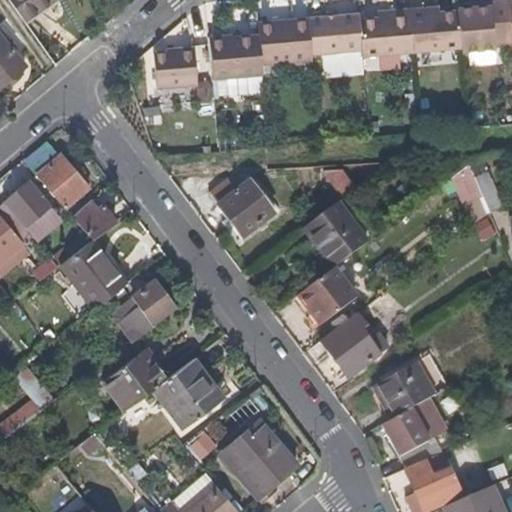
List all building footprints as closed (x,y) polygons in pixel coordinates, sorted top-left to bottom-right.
[(7,0),(24,24),(57,1),(56,0),(7,0)] [(509,26),(506,0),(488,0),(489,3),(473,5),(457,5),(457,7),(459,26),(461,47),(461,52),(493,49),(492,43),(510,41),(509,26)] [(461,47),(459,26),(457,7),(438,9),(424,11),(423,5),(407,6),(409,27),(410,51),(461,47)] [(410,51),(409,27),(407,6),(387,9),(388,13),(376,14),(357,17),(359,41),(360,50),(361,56),(410,51)] [(357,17),(357,12),(306,17),(308,38),(310,56),(360,50),(359,41),(357,17)] [(310,56),(308,38),(306,17),(257,22),(258,35),(260,64),(310,60),(310,56)] [(0,86),(22,67),(8,50),(12,45),(0,30),(0,86)] [(255,76),(251,35),(225,37),(224,34),(219,34),(218,35),(207,36),(211,72),(212,80),(255,76)] [(260,64),(258,35),(251,35),(255,76),(261,76),(260,64)] [(151,53),(154,90),(196,86),(193,46),(164,49),(164,52),(151,53)] [(34,171),(55,154),(45,143),(27,159),(25,161),(25,162),(33,172),(34,171)] [(87,190),(78,180),(83,176),(75,165),(69,169),(59,156),(34,177),(63,210),(87,190)] [(486,172),(483,158),(463,160),(467,169),(470,176),(486,172)] [(467,169),(463,160),(453,162),(447,162),(454,180),(467,169)] [(355,191),(339,173),(324,174),(342,201),(355,191)] [(226,184),(207,198),(239,240),(277,211),(267,198),(263,202),(247,182),(233,193),(226,184)] [(23,228),(48,207),(26,183),(2,204),(23,228)] [(90,242),(113,223),(102,209),(97,212),(91,204),(71,220),(83,234),(90,242)] [(367,245),(335,205),(299,232),(331,272),(333,270),(367,245)] [(29,238),(1,206),(0,206),(0,224),(18,246),(29,238)] [(505,236),(497,214),(488,215),(498,239),(505,236)] [(11,251),(18,246),(0,224),(0,260),(4,257),(11,251)] [(75,253),(90,242),(83,234),(68,245),(75,253)] [(124,285),(112,269),(90,242),(75,253),(59,264),(57,266),(91,310),(103,302),(124,285)] [(59,264),(75,253),(68,245),(53,256),(59,264)] [(59,264),(53,256),(48,261),(54,268),(57,266),(59,264)] [(37,282),(54,268),(48,261),(30,274),(37,282)] [(130,280),(118,264),(112,269),(124,285),(130,280)] [(353,298),(333,270),(331,272),(295,299),(317,327),(353,298)] [(150,324),(173,307),(153,280),(131,298),(135,305),(116,320),(132,342),(151,327),(152,326),(150,324)] [(116,320),(135,305),(131,298),(105,317),(127,345),(132,342),(116,320)] [(358,332),(363,328),(354,317),(318,343),(346,380),(385,350),(374,335),(365,342),(358,332)] [(123,411),(156,387),(167,378),(144,351),(102,383),(123,411)] [(217,403),(198,380),(204,375),(192,359),(167,378),(156,387),(186,427),(217,403)] [(434,399),(417,367),(373,389),(383,408),(390,422),(411,411),(434,399)] [(223,399),(204,375),(198,380),(217,403),(223,399)] [(30,419),(39,412),(31,402),(16,414),(23,424),(30,419)] [(390,422),(383,408),(378,410),(386,425),(390,422)] [(441,456),(432,440),(429,442),(411,411),(390,422),(386,425),(382,427),(406,473),(441,456)] [(33,424),(42,417),(39,412),(30,419),(33,424)] [(295,465),(263,427),(253,435),(286,472),(295,465)] [(66,479),(101,453),(106,458),(112,454),(107,449),(95,436),(94,436),(93,436),(92,436),(92,435),(54,464),(66,479)] [(286,472),(253,435),(250,437),(262,453),(242,469),(243,471),(256,486),(263,479),(270,487),(282,477),(286,472)] [(454,459),(471,451),(470,443),(451,452),(454,459)] [(427,511),(458,499),(441,456),(406,473),(404,473),(421,511),(427,511)] [(178,511),(233,511),(211,485),(209,484),(177,511),(178,511)] [(500,511),(491,489),(449,508),(449,511),(500,511)]
